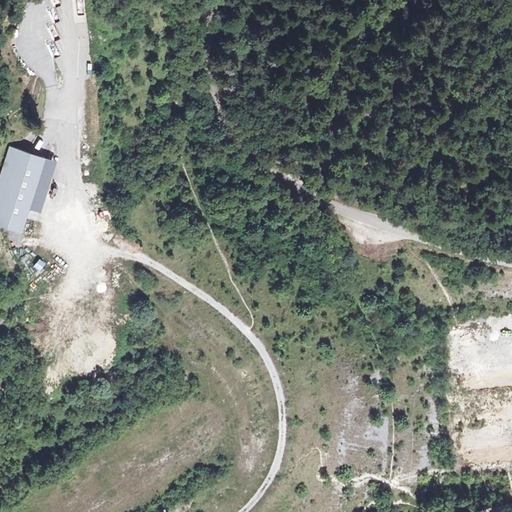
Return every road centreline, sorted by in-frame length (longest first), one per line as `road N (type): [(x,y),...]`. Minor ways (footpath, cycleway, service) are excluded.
road 1 (unclassified): [(212,0),(205,58),(214,107),(262,168),(353,215),(511,260)]
road 2 (track): [(243,511),(274,472),(283,439),(280,388),(262,346),(210,299),(83,220),(71,202)]
road 3 (track): [(295,188),(296,142),(349,42),(383,0)]
road 4 (track): [(13,308),(70,275),(83,220)]
